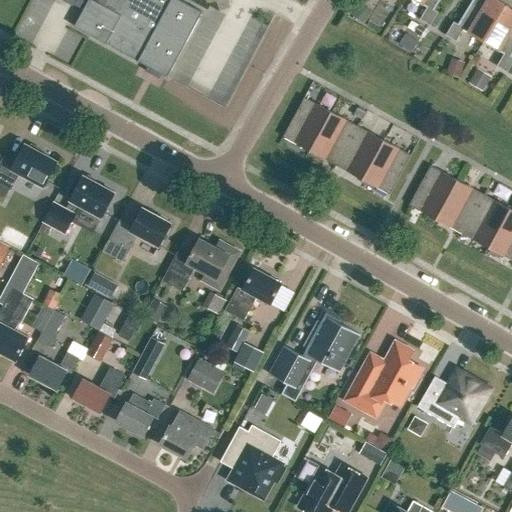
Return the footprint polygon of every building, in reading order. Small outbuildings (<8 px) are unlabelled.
[(63,0),(63,1),(73,7),(76,2),(85,8),(75,27),(167,77),(202,11),(181,0),(146,0),(144,4),(137,0),(63,0)] [(440,0),(412,0),(427,8),(419,20),(430,27),(438,13),(434,11),(440,0)] [(483,43),(505,6),(495,0),(472,0),(458,25),(453,23),(445,36),(456,42),(463,31),(483,43)] [(363,24),(373,11),(362,3),(352,16),(363,24)] [(511,58),(511,57),(511,55),(511,10),(505,6),(483,43),(503,55),(496,67),(507,73),(511,64),(511,58)] [(459,79),(463,65),(451,61),(446,74),(459,79)] [(482,91),(489,81),(475,72),(468,83),(482,91)] [(309,151),(331,112),(304,97),(282,137),(309,151)] [(336,166),(357,126),(331,112),(309,151),(336,166)] [(362,180),(383,140),(357,126),(336,166),(362,180)] [(411,155),(383,140),(362,180),(389,194),(411,155)] [(0,184),(11,191),(19,175),(43,188),(57,162),(24,144),(14,162),(3,156),(0,160),(0,184)] [(436,220),(457,180),(431,165),(409,205),(436,220)] [(64,233),(78,206),(100,218),(114,193),(83,176),(65,209),(52,202),(42,221),(64,233)] [(462,234),(484,194),(457,180),(436,220),(462,234)] [(510,209),(484,194),(462,234),(489,248),(510,209)] [(102,249),(123,261),(137,235),(159,246),(171,223),(142,208),(132,228),(118,221),(102,249)] [(511,209),(510,209),(489,248),(511,260),(511,209)] [(189,258),(176,252),(162,279),(182,290),(194,269),(204,274),(202,278),(220,288),(226,276),(227,277),(240,251),(219,240),(215,247),(199,239),(189,258)] [(82,285),(91,270),(72,260),(64,275),(82,285)] [(241,325),(256,296),(270,304),(282,283),(254,268),(243,289),(238,286),(222,316),(241,325)] [(0,338),(24,293),(13,287),(0,313),(0,338)] [(54,311),(62,295),(52,290),(43,305),(54,311)] [(218,314),(225,301),(210,292),(203,306),(218,314)] [(0,353),(16,362),(29,338),(17,331),(34,298),(24,293),(0,338),(0,353)] [(103,324),(114,304),(95,294),(81,320),(99,330),(100,330),(103,324)] [(152,299),(143,316),(157,324),(167,307),(152,299)] [(33,326),(43,331),(54,311),(43,305),(33,326)] [(65,316),(54,311),(43,331),(38,341),(49,347),(65,316)] [(121,336),(133,341),(143,318),(131,312),(121,336)] [(339,372),(360,335),(339,323),(340,320),(326,312),(302,356),(283,345),(268,374),(286,384),(281,394),(295,402),(318,361),(339,372)] [(254,372),(264,353),(244,343),(250,332),(237,325),(225,346),(239,353),(234,362),(254,372)] [(101,362),(113,339),(99,331),(86,354),(101,362)] [(155,363),(165,345),(153,338),(143,356),(153,361),(155,363)] [(406,364),(413,351),(395,341),(380,370),(366,362),(345,400),(368,413),(374,402),(386,399),(399,406),(410,386),(412,387),(420,372),(406,364)] [(71,374),(79,358),(67,352),(59,367),(41,357),(30,376),(57,390),(67,372),(71,374)] [(188,380),(213,395),(226,373),(200,358),(188,380)] [(99,388),(84,380),(74,399),(100,413),(110,395),(115,397),(126,376),(110,368),(99,388)] [(470,421),(489,389),(457,371),(448,384),(435,376),(417,407),(453,428),(460,416),(470,421)] [(157,421),(166,405),(154,399),(152,402),(133,392),(127,403),(126,403),(116,422),(143,436),(153,418),(157,421)] [(345,427),(352,414),(336,405),(329,418),(345,427)] [(204,449),(214,429),(180,410),(160,445),(186,459),(195,444),(204,449)] [(309,412),(303,425),(317,431),(323,418),(309,412)] [(421,438),(429,424),(415,416),(407,430),(421,438)] [(511,417),(502,434),(490,426),(479,443),(482,445),(496,453),(503,458),(511,443),(511,417)] [(274,480),(278,482),(285,468),(282,466),(283,464),(273,458),(282,441),(252,425),(249,431),(240,426),(221,461),(234,469),(229,480),(264,499),(274,480)] [(387,454),(366,442),(359,454),(380,466),(387,454)] [(490,462),(496,453),(482,445),(477,454),(490,462)] [(391,460),(381,477),(396,485),(405,467),(391,460)] [(321,467),(299,507),(307,511),(330,511),(332,508),(339,511),(348,511),(353,503),(367,478),(342,465),(336,475),(321,467)] [(511,469),(503,485),(511,490),(511,469)] [(392,503),(386,511),(433,511),(413,501),(407,511),(392,503)] [(460,511),(462,510),(446,501),(440,511),(460,511)]
